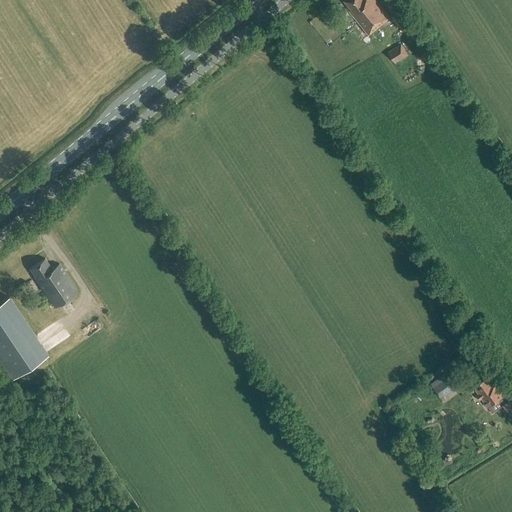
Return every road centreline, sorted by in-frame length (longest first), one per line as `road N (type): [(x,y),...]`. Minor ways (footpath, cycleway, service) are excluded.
road 1 (unclassified): [(32,210),(286,0)]
road 2 (primary): [(20,196),(256,0)]
